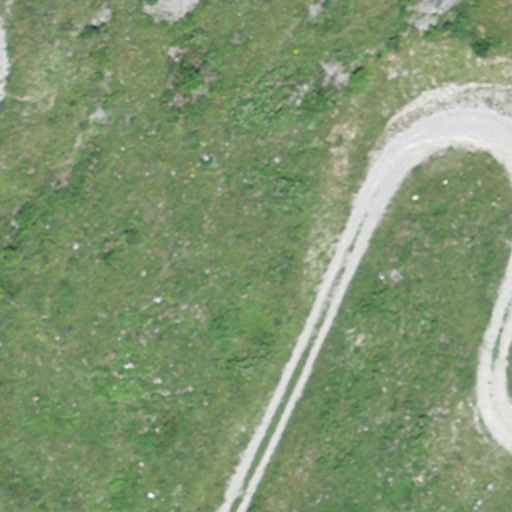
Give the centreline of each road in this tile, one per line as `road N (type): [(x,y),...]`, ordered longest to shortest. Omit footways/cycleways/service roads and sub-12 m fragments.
road 1 (track): [(511,139),(494,126),(442,124),(395,162),(233,511)]
road 2 (track): [(511,445),(495,424),(489,396),(511,300)]
